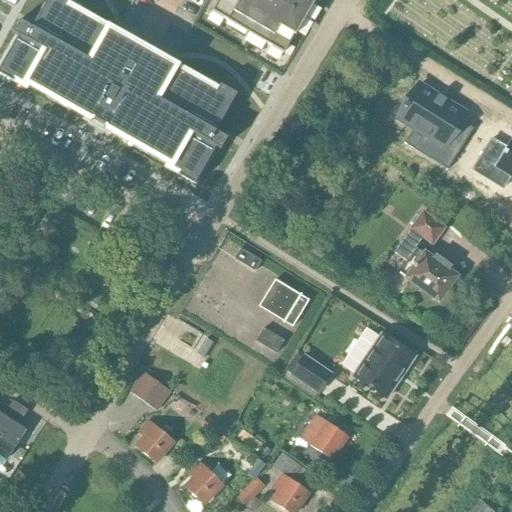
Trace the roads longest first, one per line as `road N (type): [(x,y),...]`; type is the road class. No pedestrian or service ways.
road 1 (residential): [(198,246),(343,0)]
road 2 (residential): [(364,511),(511,296)]
road 3 (residential): [(198,246),(0,133)]
road 4 (residential): [(86,435),(198,246)]
